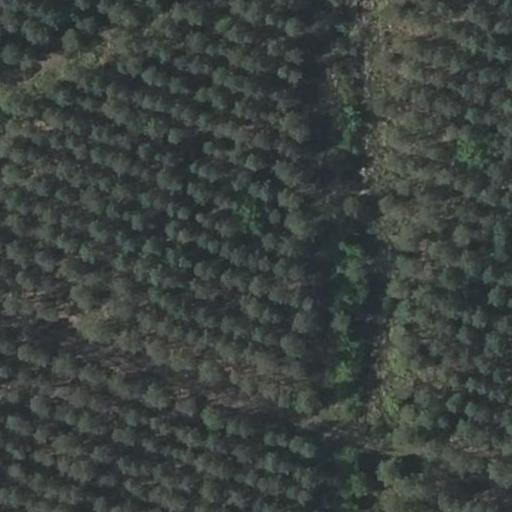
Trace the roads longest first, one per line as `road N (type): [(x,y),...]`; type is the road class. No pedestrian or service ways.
road 1 (track): [(0,307),(511,488)]
road 2 (track): [(368,0),(376,511)]
road 3 (track): [(0,74),(167,0)]
